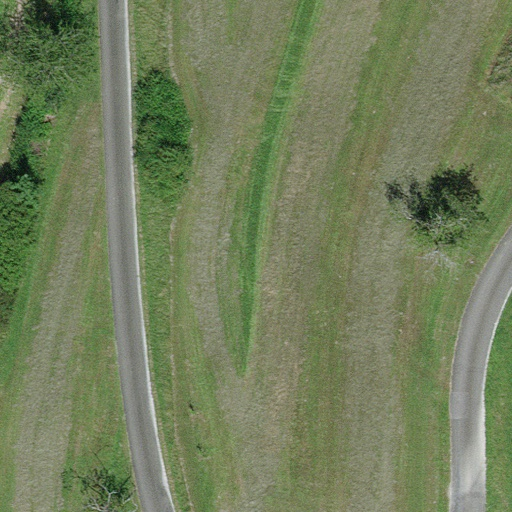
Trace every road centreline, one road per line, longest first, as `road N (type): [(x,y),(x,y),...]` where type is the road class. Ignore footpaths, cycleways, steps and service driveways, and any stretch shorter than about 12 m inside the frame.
road 1 (track): [(104,0),(116,249),(148,511)]
road 2 (track): [(461,511),(471,326),(497,260),(511,244)]
road 3 (track): [(54,0),(0,177)]
